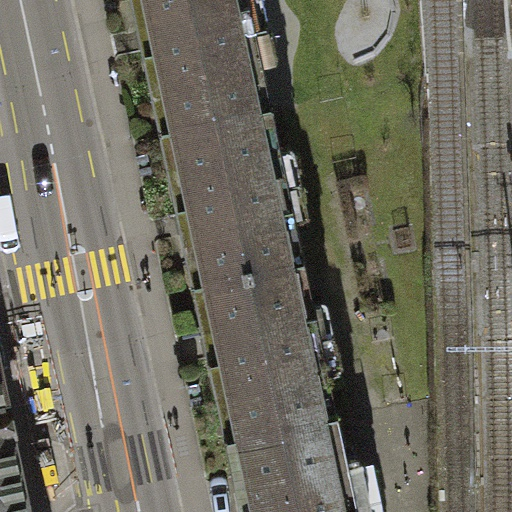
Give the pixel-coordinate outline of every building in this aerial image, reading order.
[(270,108),(246,0),(133,0),(162,132),(270,108)] [(162,132),(195,285),(303,262),(270,108),(162,132)] [(337,416),(303,262),(195,285),(228,439),(337,416)] [(0,511),(30,511),(7,404),(0,405),(0,511)] [(228,439),(244,511),(357,511),(337,416),(228,439)]
